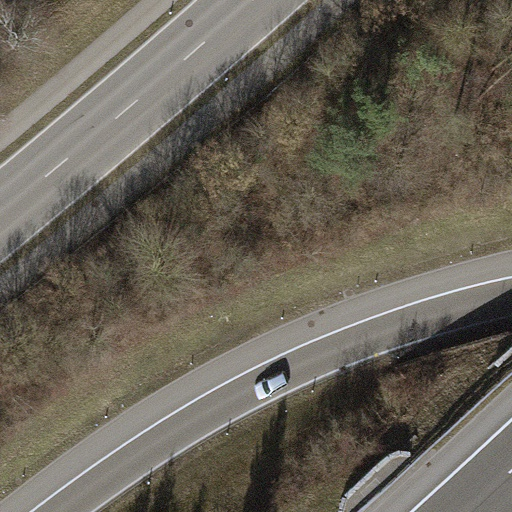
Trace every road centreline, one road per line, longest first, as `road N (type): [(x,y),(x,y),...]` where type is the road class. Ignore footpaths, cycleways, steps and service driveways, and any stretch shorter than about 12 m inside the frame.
road 1 (motorway): [(511,298),(314,361),(163,442),(64,511)]
road 2 (primary): [(0,221),(257,0)]
